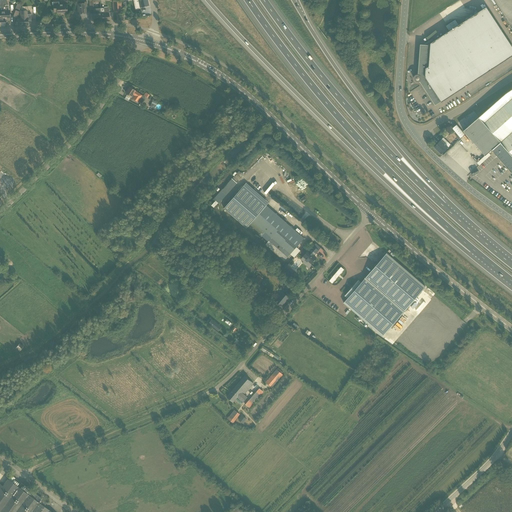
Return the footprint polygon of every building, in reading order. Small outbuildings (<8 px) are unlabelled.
[(5,20),(10,20),(10,10),(7,10),(6,0),(0,0),(0,9),(0,10),(1,26),(5,26),(5,20)] [(122,12),(120,0),(118,0),(113,0),(113,13),(122,12)] [(63,14),(67,14),(67,4),(59,5),(59,2),(58,1),(53,1),(52,2),(52,4),(53,4),(53,11),(57,11),(57,13),(63,13),(63,14)] [(85,13),(85,6),(87,6),(87,2),(82,2),(82,3),(77,3),(78,14),(85,13)] [(419,81),(420,81),(435,104),(440,101),(441,102),(511,55),(511,46),(486,6),(478,12),(477,12),(474,11),(474,15),(470,14),(469,17),(465,17),(465,20),(458,25),(455,20),(446,26),(449,31),(427,45),(420,45),(419,54),(420,54),(418,75),(417,75),(416,75),(415,76),(414,77),(414,78),(415,80),(415,81),(416,81),(416,82),(417,82),(418,82),(419,82),(419,81)] [(101,8),(93,9),(93,12),(94,22),(101,21),(101,8)] [(101,21),(109,21),(108,8),(101,8),(101,21)] [(19,25),(28,25),(27,18),(27,15),(28,15),(27,10),(20,10),(20,18),(19,18),(19,25)] [(135,91),(129,87),(125,92),(131,96),(133,98),(132,99),(137,102),(138,101),(141,103),(145,98),(135,91)] [(494,151),(511,172),(511,89),(505,94),(463,131),(485,155),(492,149),(494,151)] [(457,125),(452,128),(460,138),(465,134),(457,125)] [(441,154),(448,147),(441,140),(437,144),(436,144),(437,144),(434,147),(441,154)] [(491,151),(477,163),(479,166),(493,153),(491,151)] [(244,186),(224,208),(246,228),(250,224),(269,241),(265,245),(284,261),(304,238),(244,186)] [(303,256),(311,263),(316,258),(314,256),(318,250),(314,246),(309,251),(308,251),(303,256)] [(348,298),(344,303),(383,336),(425,287),(386,253),(361,282),(358,280),(345,295),(348,298)] [(286,271),(290,267),(287,265),(285,263),(281,267),(284,269),(286,271)] [(341,267),(329,281),(332,283),(344,270),(341,267)] [(252,282),(257,286),(264,279),(259,274),(252,282)] [(288,290),(291,284),(287,281),(283,286),(288,290)] [(334,286),(330,291),(339,299),(343,294),(334,286)] [(278,293),(273,298),(273,299),(271,301),(271,302),(274,304),(276,301),(281,306),(289,297),(282,292),(280,295),(278,293)] [(265,302),(268,298),(262,293),(259,297),(265,302)] [(394,324),(398,327),(406,318),(402,315),(394,324)] [(212,319),(209,324),(218,331),(222,327),(212,319)] [(238,341),(236,345),(243,350),(246,346),(238,341)] [(276,369),(265,382),(272,388),(283,375),(281,374),(283,372),(278,368),(277,369),(276,369)] [(227,397),(233,402),(238,397),(243,402),(247,397),(245,394),(253,384),(245,376),(227,397)] [(249,408),(264,392),(259,388),(245,404),(249,408)] [(229,417),(235,421),(240,414),(234,409),(229,417)] [(242,415),(238,420),(243,424),(247,419),(242,415)] [(8,479),(3,486),(0,483),(0,511),(51,511),(44,506),(47,502),(21,483),(18,487),(8,479)]
